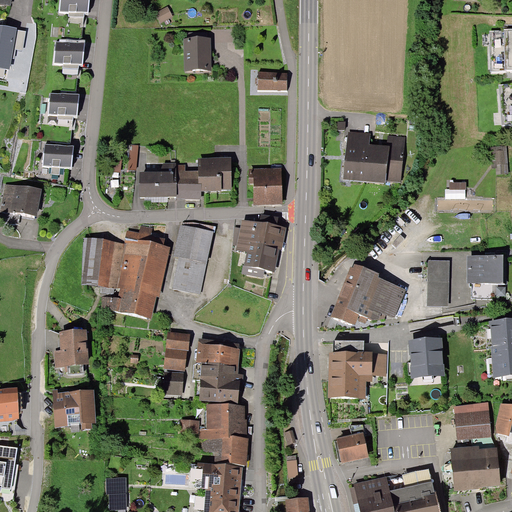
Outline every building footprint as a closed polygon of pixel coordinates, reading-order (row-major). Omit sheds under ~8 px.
[(60,0),(60,12),(88,15),(89,0),(60,0)] [(156,14),(161,23),(173,17),(168,7),(156,14)] [(0,69),(10,71),(14,44),(17,30),(0,26),(0,69)] [(511,71),(511,30),(490,31),(490,71),(511,71)] [(184,39),(184,72),(212,72),(211,58),(211,39),(184,39)] [(56,42),(54,64),(83,67),(85,45),(70,43),(56,42)] [(288,73),(258,72),(258,91),(287,91),(288,73)] [(511,125),(511,83),(499,84),(502,126),(511,125)] [(51,93),(49,115),(77,118),(80,96),(64,95),(51,93)] [(370,134),(348,132),(346,158),(344,181),(366,183),(369,146),(370,134)] [(388,136),(386,147),(390,148),(386,181),(401,183),(406,138),(388,136)] [(45,145),(43,167),(72,170),(74,148),(59,146),(45,145)] [(381,147),(369,146),(366,183),(386,185),(386,181),(390,148),(386,147),(381,147)] [(507,146),(490,148),(492,169),(496,169),(497,176),(509,175),(507,146)] [(231,159),(198,159),(198,172),(198,186),(202,186),(202,192),(204,192),(222,192),(222,190),(231,190),(231,159)] [(161,174),(140,174),(139,199),(145,199),(156,199),(168,199),(177,199),(176,166),(164,166),(161,174)] [(186,166),(176,166),(177,199),(177,200),(201,200),(202,192),(202,186),(198,186),(198,172),(186,172),(186,166)] [(282,169),(249,170),(249,184),(254,184),(254,200),(254,206),(282,205),(282,169)] [(5,185),(1,212),(37,218),(39,206),(42,191),(5,185)] [(286,229),(242,221),(241,229),(237,246),(236,252),(247,254),(244,267),(275,274),(280,251),(282,251),(282,249),(286,229)] [(127,231),(126,240),(138,242),(138,241),(163,247),(165,239),(151,236),(153,228),(141,226),(139,233),(127,231)] [(179,259),(172,289),(200,295),(214,233),(181,226),(174,258),(179,259)] [(237,246),(241,229),(234,228),(233,246),(237,246)] [(116,288),(125,244),(103,240),(83,238),(82,286),(116,290),(117,289),(116,288)] [(138,242),(126,240),(125,244),(116,288),(117,289),(120,289),(118,299),(103,296),(100,309),(152,320),(157,298),(159,298),(170,248),(163,247),(138,241),(138,242)] [(468,257),(468,284),(503,285),(503,257),(492,257),(468,257)] [(429,261),(428,307),(449,307),(450,262),(429,261)] [(379,276),(355,265),(353,269),(351,268),(331,318),(355,326),(359,316),(373,321),(379,320),(382,314),(395,318),(406,291),(378,278),(379,276)] [(490,329),(494,379),(511,378),(511,320),(489,322),(490,329)] [(87,331),(59,333),(60,348),(61,351),(54,351),(55,368),(89,366),(87,331)] [(167,333),(166,350),(187,352),(189,352),(190,335),(167,333)] [(431,340),(409,342),(411,380),(445,378),(442,339),(431,340)] [(199,340),(196,364),(202,364),(223,366),(223,367),(239,368),(240,357),(240,345),(219,342),(199,340)] [(335,342),(334,354),(364,354),(365,343),(335,342)] [(187,352),(166,350),(164,371),(185,373),(187,352)] [(334,354),(329,354),(329,379),(328,399),(366,400),(366,383),(373,383),(373,377),(387,378),(387,355),(373,355),(364,354),(334,354)] [(202,364),(199,402),(238,405),(239,391),(242,391),(243,375),(239,375),(239,368),(223,367),(223,366),(202,364)] [(164,372),(163,395),(183,396),(184,373),(164,372)] [(17,389),(0,390),(0,422),(13,422),(20,422),(17,389)] [(58,390),(52,390),(55,428),(82,426),(82,431),(92,430),(92,425),(96,425),(94,391),(58,394),(58,390)] [(454,408),(457,441),(492,438),(488,404),(454,408)] [(511,405),(501,404),(495,435),(510,438),(511,426),(511,405)] [(245,407),(207,405),(207,430),(199,430),(199,434),(199,439),(203,439),(229,441),(229,438),(247,439),(247,421),(245,421),(245,407)] [(199,430),(200,421),(181,420),(180,433),(199,434),(199,430)] [(350,427),(352,437),(363,435),(364,437),(365,437),(363,426),(350,427)] [(284,433),(288,446),(296,443),(293,431),(284,433)] [(350,438),(337,441),(342,465),(369,459),(364,437),(363,435),(352,437),(350,438)] [(215,455),(214,466),(242,469),(242,467),(246,468),(249,439),(247,439),(229,438),(229,441),(203,439),(202,454),(215,455)] [(18,450),(0,446),(0,485),(2,485),(2,489),(10,490),(18,450)] [(479,448),(451,450),(454,493),(478,491),(478,489),(481,489),(501,487),(497,450),(479,451),(479,448)] [(287,461),(289,479),(298,478),(297,460),(296,461),(287,461)] [(238,511),(242,469),(214,466),(204,466),(202,490),(206,491),(204,511),(238,511)] [(386,478),(354,485),(354,488),(360,511),(394,511),(390,494),(386,478)] [(127,511),(127,482),(110,482),(110,511),(127,511)] [(440,511),(436,494),(435,494),(432,484),(390,494),(394,511),(440,511)] [(360,511),(354,488),(351,489),(355,511),(360,511)] [(286,501),(286,511),(309,511),(309,499),(286,501)]
